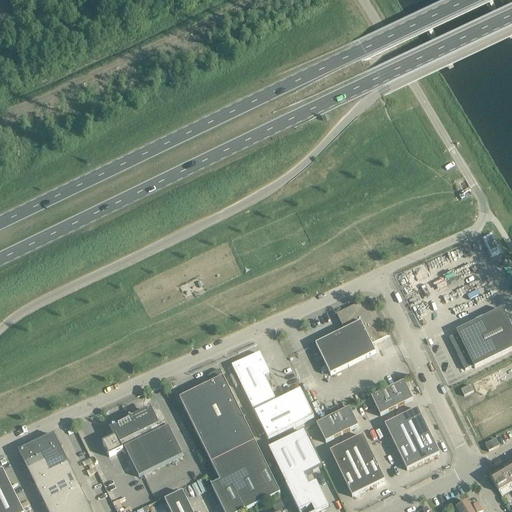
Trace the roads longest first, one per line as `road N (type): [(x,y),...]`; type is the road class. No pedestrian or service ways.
road 1 (unclassified): [(0,327),(41,299),(284,180),(376,93),(511,30)]
road 2 (trunk): [(0,259),(511,15)]
road 3 (trunk): [(468,0),(0,219)]
road 4 (unclassified): [(377,274),(0,446)]
road 5 (unclassified): [(485,215),(364,0)]
road 6 (unclassified): [(471,466),(377,274)]
road 7 (unclassified): [(485,215),(480,227),(377,274)]
